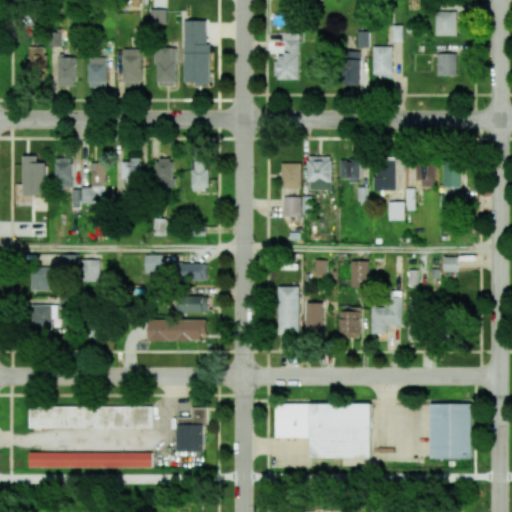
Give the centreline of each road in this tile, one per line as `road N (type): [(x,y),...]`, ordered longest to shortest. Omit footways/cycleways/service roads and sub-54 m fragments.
road 1 (residential): [(243,511),(245,0)]
road 2 (residential): [(500,511),(501,0)]
road 3 (residential): [(0,377),(500,377)]
road 4 (residential): [(245,120),(511,120)]
road 5 (residential): [(0,120),(245,120)]
